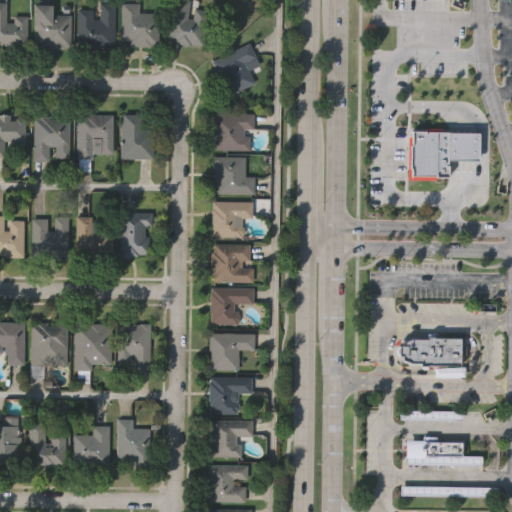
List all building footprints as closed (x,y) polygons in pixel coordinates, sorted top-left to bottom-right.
[(170,0),(191,0),(190,8),(207,9),(204,45),(168,43),(170,0)] [(76,46),(77,10),(99,10),(99,2),(114,3),(114,47),(76,46)] [(138,3),(138,13),(157,13),(157,45),(121,45),(121,3),(138,3)] [(53,4),(53,15),(70,15),(70,48),(34,48),(34,4),(53,4)] [(5,16),(26,16),(25,45),(0,45),(0,7),(5,7),(5,16)] [(245,61),(254,83),(228,93),(214,58),(250,43),(255,57),(245,61)] [(211,149),(211,113),(251,113),(251,150),(211,149)] [(153,159),(120,158),(122,114),(143,114),(143,129),(153,129),(153,159)] [(24,145),(3,145),(4,156),(0,156),(0,115),(24,115),(24,145)] [(112,115),(112,157),(77,157),(77,115),(112,115)] [(33,159),(33,117),(68,117),(68,159),(33,159)] [(409,129),(446,129),(446,130),(461,130),(478,131),(477,159),(461,159),(448,159),(448,175),(409,175),(410,166),(407,166),(408,143),(409,143),(409,129)] [(243,157),(243,176),(253,176),(253,193),(212,193),(212,157),(243,157)] [(241,235),(211,235),(211,201),(251,201),(251,217),(241,217),(241,235)] [(118,255),(119,212),(151,212),(151,226),(148,226),(148,255),(118,255)] [(23,219),(23,256),(0,256),(0,215),(5,215),(5,219),(23,219)] [(93,215),(93,254),(75,254),(75,215),(93,215)] [(68,216),(67,256),(31,256),(31,217),(50,217),(50,216),(68,216)] [(252,264),(252,281),(212,282),(212,243),(249,242),(250,264),(252,264)] [(237,324),(210,324),(210,287),(252,287),(252,303),(237,303),(237,324)] [(23,364),(5,364),(5,354),(0,354),(0,321),(23,321),(23,364)] [(67,365),(29,365),(29,323),(67,323),(67,365)] [(110,323),(110,364),(90,364),(90,370),(73,370),(73,323),(110,323)] [(117,363),(117,323),(149,323),(149,374),(133,374),(133,363),(117,363)] [(238,349),(238,370),(208,370),(208,332),(253,332),(253,349),(238,349)] [(409,337),(426,337),(426,336),(459,336),(459,366),(419,365),(419,361),(408,361),(399,357),(399,353),(395,353),(395,343),(399,343),(399,340),(409,337)] [(209,376),(251,376),(251,393),(237,393),(236,413),(208,413),(209,376)] [(398,409),(398,420),(461,421),(461,410),(398,409)] [(132,419),(132,428),(148,428),(148,465),(116,465),(116,418),(132,419)] [(209,456),(209,419),(251,419),(251,435),(238,435),(238,456),(209,456)] [(65,465),(28,465),(28,422),(45,422),(45,430),(65,430),(65,465)] [(0,424),(18,424),(18,461),(0,461),(0,424)] [(73,464),(73,434),(92,434),(92,426),(108,426),(108,464),(73,464)] [(460,441),(460,457),(405,456),(405,440),(460,441)] [(460,457),(405,456),(404,464),(481,465),(481,457),(460,457)] [(246,464),(246,481),(244,481),(244,501),(207,500),(207,464),(246,464)] [(399,485),(399,495),(498,497),(498,487),(399,485)]
